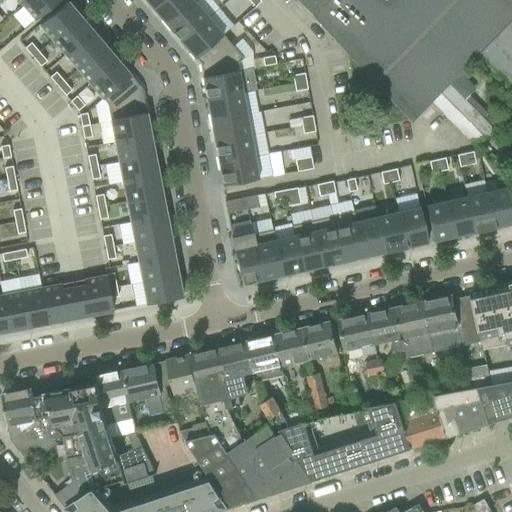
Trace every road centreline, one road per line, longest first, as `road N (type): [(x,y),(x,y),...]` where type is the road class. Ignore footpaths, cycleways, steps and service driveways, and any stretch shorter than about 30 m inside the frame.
road 1 (residential): [(215,322),(174,80),(105,0)]
road 2 (residential): [(215,322),(511,255)]
road 3 (residential): [(0,362),(215,322)]
road 4 (residential): [(511,445),(338,500)]
